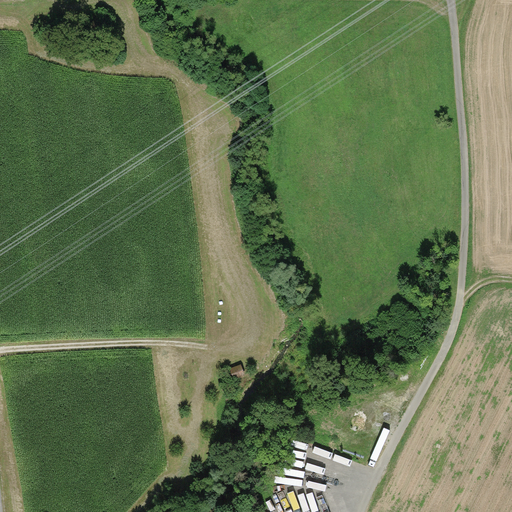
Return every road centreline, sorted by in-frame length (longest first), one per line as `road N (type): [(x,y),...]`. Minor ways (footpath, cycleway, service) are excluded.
road 1 (unclassified): [(361,511),(445,344),(460,294),(463,194),(449,0)]
road 2 (track): [(0,348),(154,342),(264,361)]
